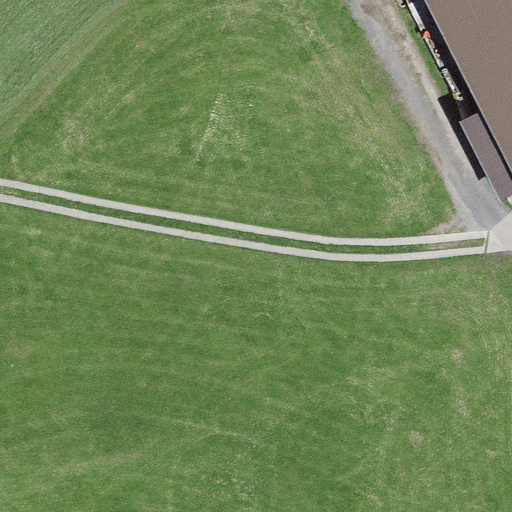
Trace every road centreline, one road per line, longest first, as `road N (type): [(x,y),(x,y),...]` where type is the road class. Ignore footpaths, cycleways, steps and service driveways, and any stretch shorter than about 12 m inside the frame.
road 1 (track): [(511,246),(306,240),(0,193)]
road 2 (track): [(511,223),(370,0)]
